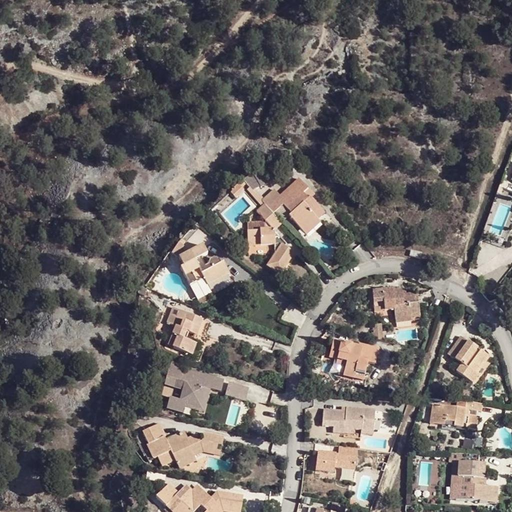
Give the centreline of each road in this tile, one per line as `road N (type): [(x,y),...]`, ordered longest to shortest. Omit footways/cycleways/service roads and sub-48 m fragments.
road 1 (residential): [(511,372),(494,317),(438,270),(377,270),(335,300),(306,342),(294,511)]
road 2 (track): [(0,71),(165,83),(195,74),(265,0)]
